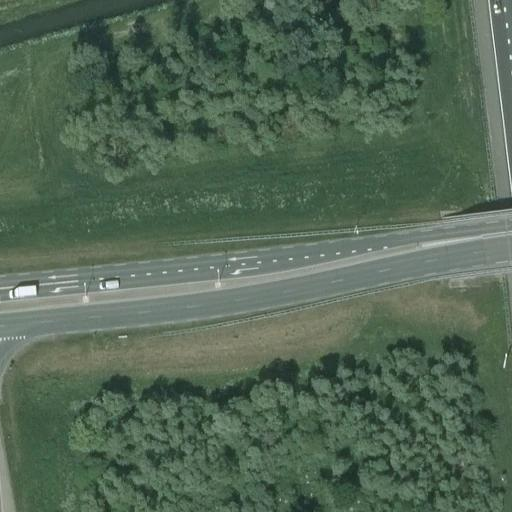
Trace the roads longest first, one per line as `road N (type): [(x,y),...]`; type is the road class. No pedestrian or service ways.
road 1 (primary): [(0,333),(184,315),(511,253)]
road 2 (primary): [(511,226),(0,282)]
